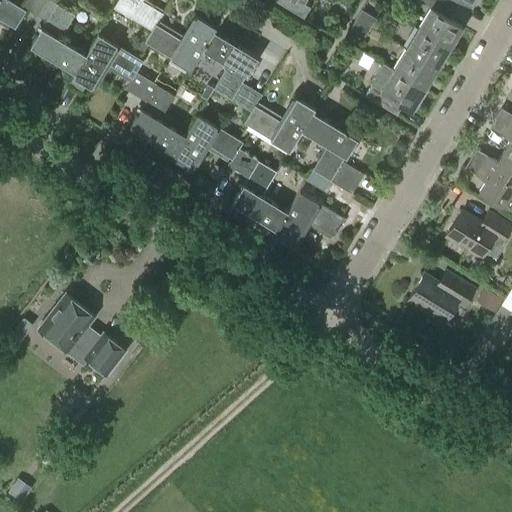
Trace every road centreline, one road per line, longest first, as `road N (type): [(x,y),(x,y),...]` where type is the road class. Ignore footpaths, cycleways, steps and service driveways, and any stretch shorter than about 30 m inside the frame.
road 1 (tertiary): [(323,318),(0,121)]
road 2 (residential): [(323,318),(511,14)]
road 3 (tertiary): [(511,432),(323,318)]
road 4 (residential): [(310,86),(299,49),(254,24),(235,0)]
